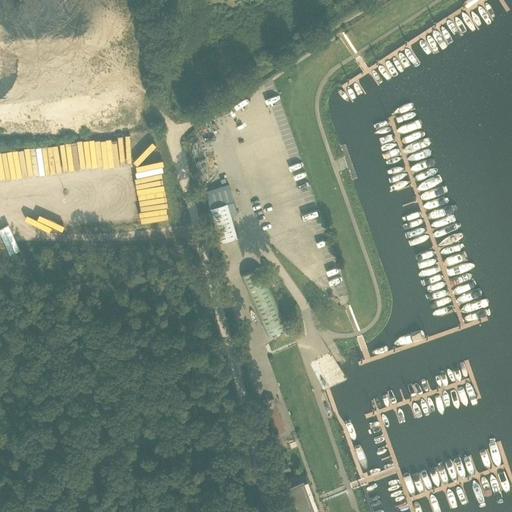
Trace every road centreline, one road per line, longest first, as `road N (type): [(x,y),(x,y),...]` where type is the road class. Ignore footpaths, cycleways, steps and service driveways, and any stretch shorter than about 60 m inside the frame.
road 1 (track): [(174,136),(380,0)]
road 2 (track): [(0,388),(69,239)]
